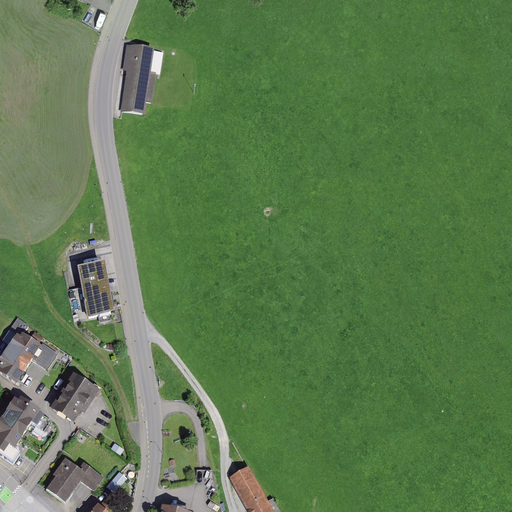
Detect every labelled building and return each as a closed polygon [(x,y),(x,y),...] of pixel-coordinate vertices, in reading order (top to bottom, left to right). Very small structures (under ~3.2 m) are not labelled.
[(122,112),(146,117),(149,103),(154,103),(159,74),(153,73),(157,51),(129,46),(124,71),(129,72),(122,112)] [(116,318),(109,265),(80,269),(87,322),(116,318)] [(22,339),(30,329),(19,321),(10,332),(21,340),(22,339)] [(41,351),(22,339),(21,340),(0,369),(0,373),(1,374),(0,375),(0,376),(17,388),(33,364),(42,352),(41,351)] [(41,351),(42,352),(33,364),(46,373),(57,357),(43,347),(41,351)] [(57,407),(80,423),(87,412),(90,415),(108,389),(100,384),(98,387),(80,374),(57,407)] [(19,413),(16,411),(5,426),(29,442),(34,435),(44,442),(53,431),(22,409),(19,413)] [(0,433),(0,465),(5,469),(12,460),(15,462),(29,442),(5,426),(0,433)] [(123,458),(127,452),(117,444),(112,450),(123,458)] [(65,461),(46,490),(67,504),(80,484),(95,494),(104,480),(83,465),(79,471),(65,461)] [(249,511),(274,511),(250,468),(231,478),(249,511)] [(121,472),(108,487),(115,493),(128,478),(121,472)]
